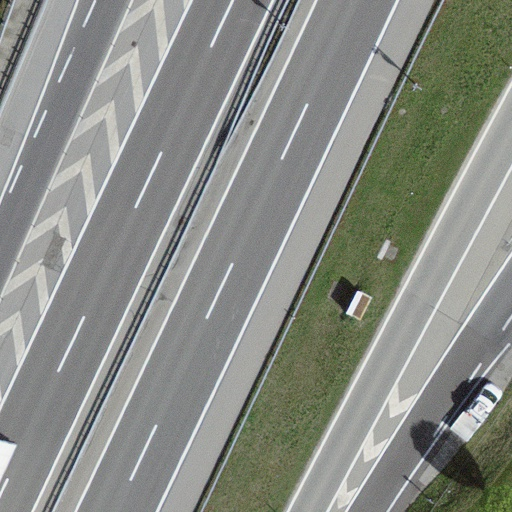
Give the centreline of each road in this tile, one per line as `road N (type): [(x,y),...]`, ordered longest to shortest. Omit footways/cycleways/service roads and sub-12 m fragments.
road 1 (motorway): [(115,511),(355,0)]
road 2 (motorway): [(231,0),(0,495)]
road 3 (motorway): [(306,511),(511,118)]
road 4 (motorway): [(105,0),(0,253)]
road 5 (motorway): [(367,511),(511,305)]
